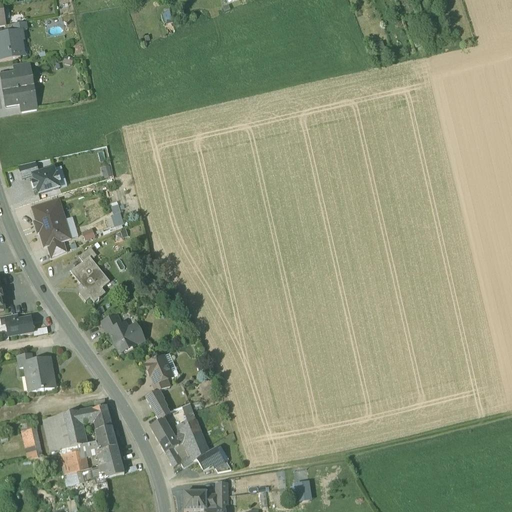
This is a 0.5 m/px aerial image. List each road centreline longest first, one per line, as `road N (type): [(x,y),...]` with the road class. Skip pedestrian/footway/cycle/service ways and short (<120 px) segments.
road 1 (tertiary): [(164,511),(139,436),(20,250),(0,200)]
road 2 (track): [(511,419),(250,475)]
